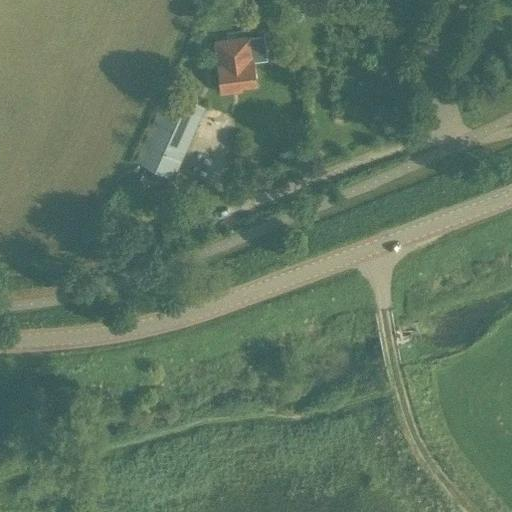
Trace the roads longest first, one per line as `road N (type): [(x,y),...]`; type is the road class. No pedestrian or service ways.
road 1 (tertiary): [(0,342),(163,323),(511,195)]
road 2 (track): [(403,395),(374,247)]
road 3 (track): [(462,511),(409,428),(403,395)]
